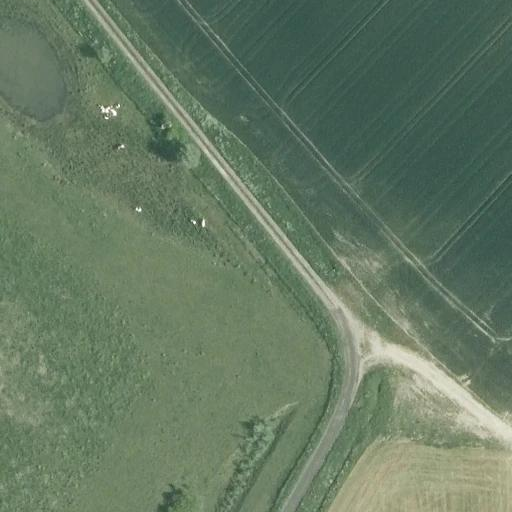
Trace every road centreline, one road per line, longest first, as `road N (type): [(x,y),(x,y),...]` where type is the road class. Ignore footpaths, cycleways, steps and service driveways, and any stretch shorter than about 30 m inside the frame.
road 1 (track): [(288,511),(352,385),(357,363),(345,328),(87,0)]
road 2 (track): [(357,363),(382,354),(409,360),(511,433)]
